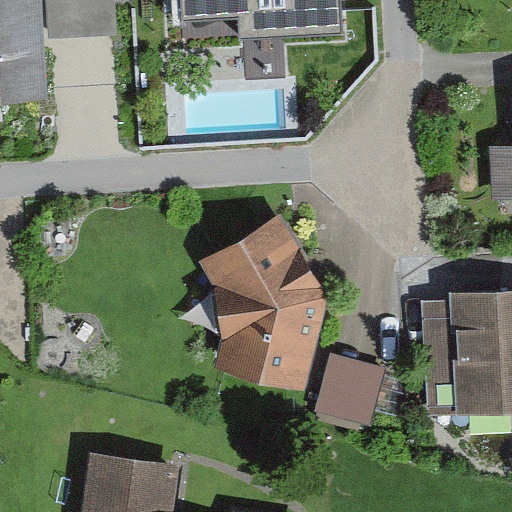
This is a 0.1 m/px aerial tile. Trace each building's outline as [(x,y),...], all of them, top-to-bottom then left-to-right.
[(43,0),(0,0),(0,92),(48,90),(43,0)] [(114,0),(46,0),(49,35),(83,33),(117,31),(114,0)] [(181,0),(182,15),(239,12),(240,35),(340,29),(338,0),(181,0)] [(511,140),(489,142),(492,196),(511,195),(511,140)] [(214,363),(305,386),(329,292),(279,209),(200,257),(213,281),(222,334),(214,363)] [(511,282),(450,286),(451,294),(422,296),(429,411),(511,405),(511,282)] [(360,358),(331,350),(315,407),(371,423),(387,365),(360,358)] [(173,511),(181,461),(94,449),(84,511),(287,511),(231,504),(230,511),(173,511)]
